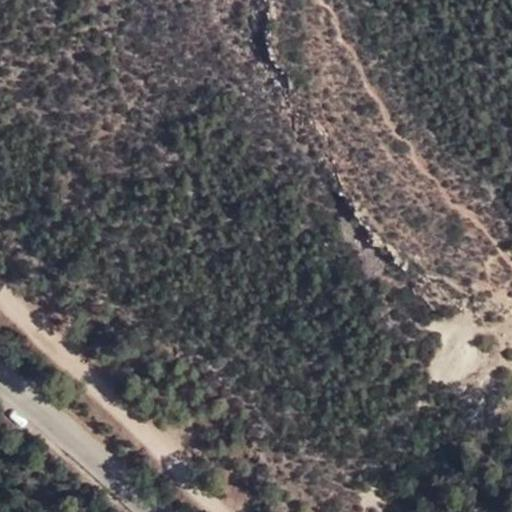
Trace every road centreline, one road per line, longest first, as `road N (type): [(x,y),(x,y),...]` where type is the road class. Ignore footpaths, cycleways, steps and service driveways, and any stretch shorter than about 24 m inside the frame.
road 1 (track): [(227,511),(155,430),(0,292)]
road 2 (unclassified): [(0,383),(104,466),(147,511)]
